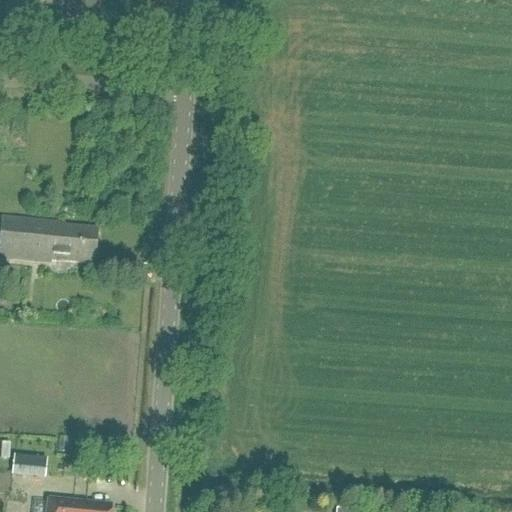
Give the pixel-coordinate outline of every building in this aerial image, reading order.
[(67,0),(66,23),(99,25),(100,0),(67,0)] [(0,236),(0,261),(49,266),(49,264),(92,268),(95,233),(61,229),(61,227),(2,221),(0,236)] [(0,458),(0,469),(10,470),(10,458),(0,458)] [(16,459),(14,483),(46,485),(48,461),(16,459)] [(46,511),(110,511),(111,508),(48,502),(46,511)]
